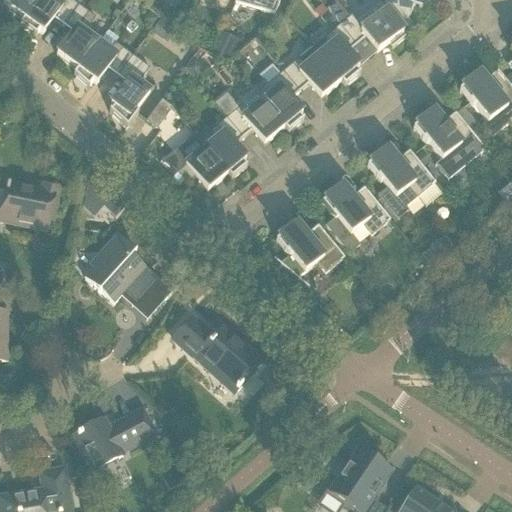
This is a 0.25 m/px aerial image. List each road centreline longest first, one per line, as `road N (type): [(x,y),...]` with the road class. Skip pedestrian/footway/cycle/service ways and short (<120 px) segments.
road 1 (residential): [(212,246),(502,0)]
road 2 (residential): [(212,246),(0,60)]
road 3 (residential): [(362,374),(212,246)]
road 4 (residential): [(362,374),(511,248)]
road 5 (unclassified): [(511,477),(362,374)]
road 6 (track): [(396,398),(511,365)]
